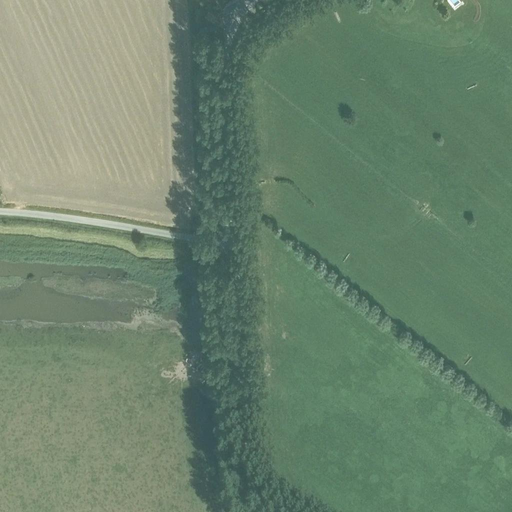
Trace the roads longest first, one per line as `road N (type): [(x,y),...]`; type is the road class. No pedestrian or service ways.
road 1 (unclassified): [(233,241),(248,469),(266,511)]
road 2 (unclassified): [(255,0),(233,25),(226,51),(233,241)]
road 3 (unclassified): [(233,241),(0,211)]
